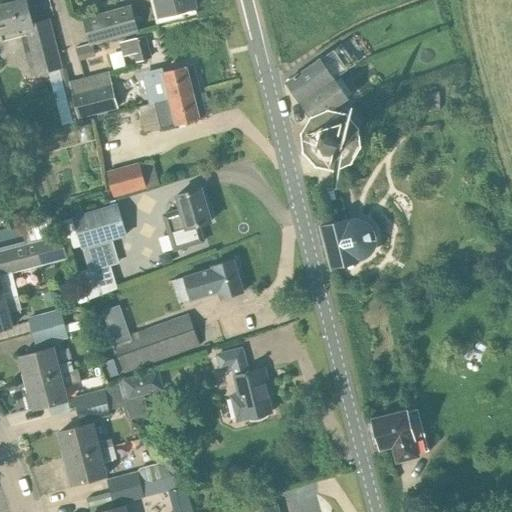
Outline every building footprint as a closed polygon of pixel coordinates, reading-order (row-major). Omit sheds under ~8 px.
[(24,35),(34,74),(63,67),(54,35),(50,19),(32,24),(25,0),(17,0),(0,4),(0,33),(2,41),(24,35)] [(150,0),(155,17),(176,12),(195,7),(193,0),(150,0)] [(85,19),(92,44),(138,31),(131,6),(85,19)] [(137,62),(152,58),(147,37),(120,44),(123,57),(135,54),(137,62)] [(81,54),(89,85),(108,79),(100,49),(81,54)] [(298,100),(333,75),(321,58),(286,82),(298,100)] [(172,98),(200,91),(196,75),(189,77),(186,65),(149,75),(153,89),(169,85),(172,98)] [(59,69),(72,122),(79,120),(66,68),(59,69)] [(313,122),(330,110),(349,97),(333,75),(298,100),(313,122)] [(111,85),(74,94),(80,117),(117,108),(111,85)] [(154,102),(160,128),(179,124),(200,119),(197,107),(204,106),(200,91),(172,98),(154,102)] [(428,109),(440,109),(439,92),(428,92),(428,109)] [(0,132),(11,129),(4,105),(0,106),(0,132)] [(335,154),(337,153),(340,152),(342,150),(344,148),(345,146),(346,144),(347,141),(347,138),(346,136),(345,133),(344,131),(342,129),(340,127),(338,125),(336,124),(333,124),(330,124),(328,124),(325,125),(323,126),(321,128),(319,129),(318,132),(317,134),(316,136),(316,139),(316,141),(317,144),(317,146),(319,148),(321,150),(323,152),(325,153),(327,154),(330,154),(332,155),(335,154)] [(147,188),(145,184),(158,180),(152,161),(140,165),(139,163),(106,172),(113,198),(147,188)] [(174,250),(203,241),(198,224),(211,221),(201,188),(176,195),(180,209),(164,214),(174,250)] [(90,272),(120,263),(112,239),(126,235),(117,204),(74,217),(90,272)] [(320,226),(331,268),(358,261),(367,257),(371,254),(375,249),(377,244),(377,239),(376,233),(374,228),(371,223),(366,220),(361,218),(355,217),(347,219),(320,226)] [(0,230),(0,250),(26,244),(25,242),(50,236),(45,218),(0,230)] [(67,259),(61,236),(0,252),(0,300),(17,296),(12,273),(67,259)] [(212,266),(213,268),(184,277),(191,299),(219,291),(221,298),(244,291),(234,259),(212,266)] [(82,285),(74,288),(80,304),(88,301),(82,285)] [(99,302),(110,330),(111,330),(126,371),(201,346),(190,316),(145,329),(131,290),(99,302)] [(0,300),(0,329),(10,327),(7,313),(21,309),(17,296),(0,300)] [(29,319),(33,333),(65,324),(61,310),(29,319)] [(65,324),(33,333),(36,345),(68,336),(65,324)] [(20,356),(27,382),(60,374),(73,370),(71,361),(58,364),(53,347),(20,356)] [(232,366),(238,392),(230,394),(237,421),(245,419),(244,418),(271,411),(267,394),(270,394),(264,368),(249,372),(249,370),(247,371),(242,348),(216,355),(220,369),(232,366)] [(102,362),(89,366),(92,379),(105,375),(102,362)] [(60,374),(27,382),(34,409),(67,400),(63,386),(81,381),(77,369),(73,370),(60,374)] [(158,369),(107,383),(104,391),(106,402),(107,406),(123,402),(122,400),(127,398),(127,399),(164,390),(158,369)] [(104,391),(73,399),(76,411),(106,402),(104,391)] [(110,414),(107,406),(106,402),(76,411),(79,422),(110,414)] [(381,448),(394,444),(398,459),(401,458),(402,461),(414,458),(413,456),(417,455),(406,412),(373,420),(377,434),(375,436),(377,442),(380,444),(381,448)] [(113,446),(111,438),(97,442),(92,423),(59,431),(66,459),(113,446)] [(116,458),(113,446),(66,459),(73,484),(105,476),(102,463),(112,460),(111,460),(116,458)] [(107,481),(110,492),(171,476),(162,462),(140,468),(134,474),(107,481)] [(113,505),(144,497),(181,487),(174,475),(171,476),(110,492),(113,505)] [(168,491),(173,511),(193,511),(185,486),(168,491)]
